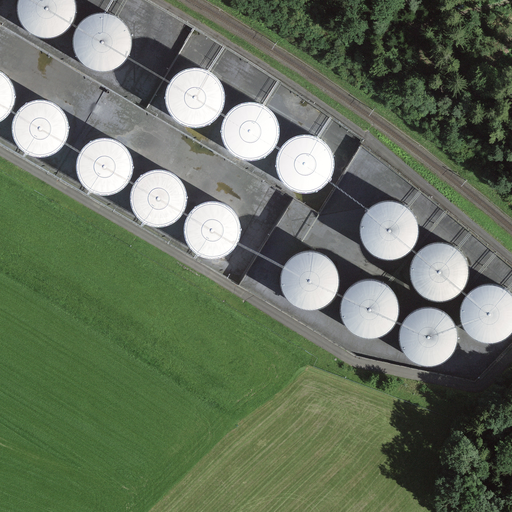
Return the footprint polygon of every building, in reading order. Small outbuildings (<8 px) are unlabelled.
[(34,32),(43,34),(52,33),(60,29),(66,23),(70,15),(71,6),(69,0),(18,0),(17,3),(17,12),(20,20),(26,27),(34,32)] [(95,67),(104,68),(113,67),(121,63),(127,57),(131,49),(132,41),(130,32),(126,25),(120,19),(112,16),(103,15),(95,17),(87,21),(82,28),(79,37),(79,46),(82,55),(87,62),(95,67)] [(0,121),(5,119),(11,113),(15,105),(16,97),(14,88),(10,81),(4,75),(0,73),(0,121)] [(188,124),(197,126),(206,125),(214,121),(220,115),(224,107),(225,99),(223,90),(219,83),(213,77),(205,74),(196,73),(188,75),(181,79),(175,86),(172,95),(172,104),(175,113),(180,120),(188,124)] [(32,155),(41,157),(50,156),(58,152),(64,145),(68,138),(69,129),(67,121),(63,113),(57,107),(49,104),(40,103),(32,105),(25,110),(19,117),(16,125),(16,134),(19,143),(24,150),(32,155)] [(242,154),(251,156),(260,155),(268,151),(274,145),(278,137),(279,129),(278,120),(273,113),(267,107),(259,103),(250,103),(242,105),(235,109),(229,116),(226,125),(226,134),(229,142),(235,150),(242,154)] [(298,188),(307,190),(316,188),(324,184),(330,178),(334,170),(335,162),(333,153),(329,146),(322,140),(314,137),(306,136),(297,138),(290,143),(284,150),(281,158),(281,167),(284,176),(290,183),(298,188)] [(97,191),(106,193),(115,192),(123,188),(129,182),(133,174),(134,166),(132,157),(128,150),(122,144),(114,141),(105,140),(97,142),(89,146),(84,153),(80,162),(80,171),(83,180),(89,187),(97,191)] [(151,224),(160,226),(169,224),(177,220),(183,214),(187,206),(188,198),(186,189),(182,182),(176,176),(168,173),(159,172),(151,174),(143,179),(138,186),(135,194),(135,203),(138,212),(143,219),(151,224)] [(206,254),(215,256),(224,254),(233,250),(239,244),(242,236),(243,228),(242,219),(237,212),(231,206),(223,203),(215,202),(206,204),(199,209),(193,216),(190,224),(190,233),(193,242),(199,249),(206,254)] [(378,254),(387,256),(396,255),(404,251),(410,244),(414,237),(415,228),(414,220),(409,212),(403,207),(395,203),(386,202),(378,204),(371,209),(365,216),(362,225),(362,234),(365,242),(371,249),(378,254)] [(430,292),(439,294),(448,293),(456,289),(462,283),(466,275),(467,266),(466,258),(461,250),(455,245),(447,241),(438,240),(430,242),(423,247),(417,254),(414,263),(414,272),(417,280),(423,287),(430,292)] [(303,301),(312,303),(321,302),(329,298),(335,292),(339,284),(340,275),(338,267),(334,259),(327,254),(319,250),(311,249),(302,251),(295,256),(289,263),(286,272),(286,281),(289,289),(295,296),(303,301)] [(479,335),(488,337),(497,336),(505,332),(511,325),(511,323),(511,296),(510,293),(504,287),(496,284),(487,283),(479,285),(471,290),(466,297),(463,305),(462,314),(465,323),(471,330),(479,335)] [(361,337),(369,339),(379,337),(387,333),(393,327),(396,319),(398,311),(396,302),(392,295),(385,289),(377,286),(369,285),(360,287),(353,292),(347,299),(344,307),(344,316),(347,325),(353,332),(361,337)] [(422,363),(431,365),(440,364),(448,360),(454,353),(457,346),(459,337),(457,329),(453,321),(446,315),(438,312),(430,311),(421,313),(414,318),(408,325),(405,333),(405,342),(408,351),(414,358),(422,363)]
